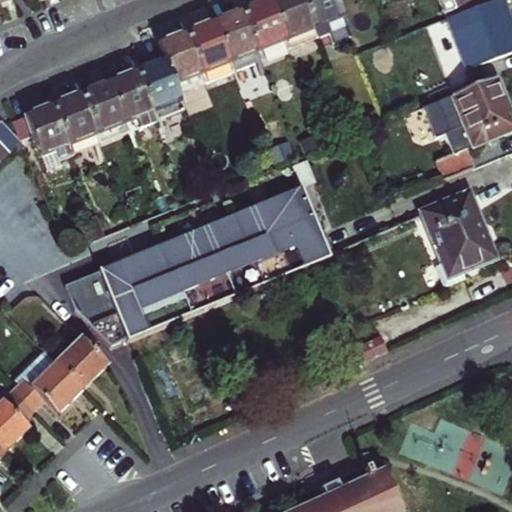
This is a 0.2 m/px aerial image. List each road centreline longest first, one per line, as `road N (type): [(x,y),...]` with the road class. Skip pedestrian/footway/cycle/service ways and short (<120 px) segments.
road 1 (residential): [(114,511),(511,330)]
road 2 (residential): [(0,76),(178,0)]
